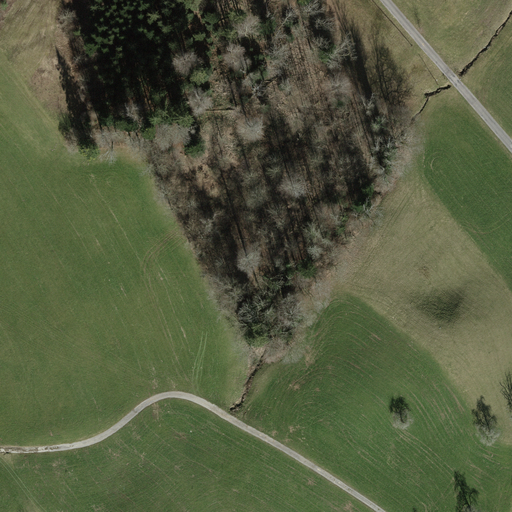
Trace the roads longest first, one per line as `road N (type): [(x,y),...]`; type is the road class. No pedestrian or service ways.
road 1 (track): [(0,450),(78,445),(166,394),(206,402),(380,511)]
road 2 (unclassified): [(511,145),(388,0)]
